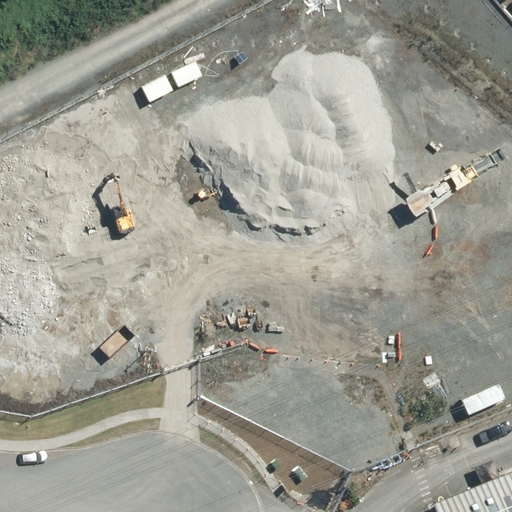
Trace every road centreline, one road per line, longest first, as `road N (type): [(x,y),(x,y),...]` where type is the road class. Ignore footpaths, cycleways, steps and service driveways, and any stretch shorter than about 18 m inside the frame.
road 1 (unknown): [(0,105),(202,0)]
road 2 (unknown): [(154,511),(183,398),(181,350),(164,307)]
road 3 (unclassified): [(0,484),(128,511)]
